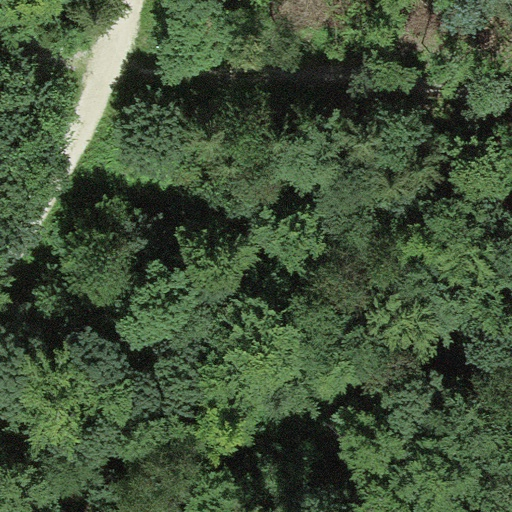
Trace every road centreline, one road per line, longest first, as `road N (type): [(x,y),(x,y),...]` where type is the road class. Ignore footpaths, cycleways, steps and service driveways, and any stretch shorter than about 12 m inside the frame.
road 1 (track): [(91,511),(319,378),(511,286)]
road 2 (track): [(116,61),(0,270)]
